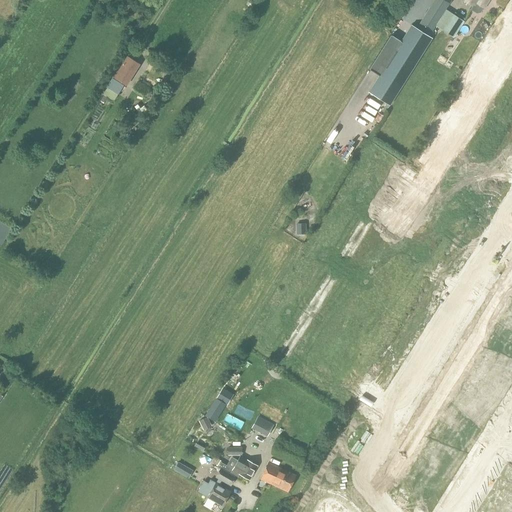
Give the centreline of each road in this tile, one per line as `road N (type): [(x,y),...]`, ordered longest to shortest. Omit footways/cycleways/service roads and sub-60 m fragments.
road 1 (residential): [(490,259),(403,396)]
road 2 (residential): [(403,396),(360,471),(389,511)]
